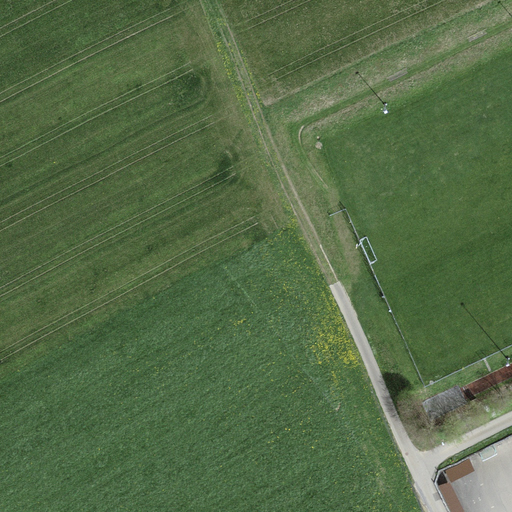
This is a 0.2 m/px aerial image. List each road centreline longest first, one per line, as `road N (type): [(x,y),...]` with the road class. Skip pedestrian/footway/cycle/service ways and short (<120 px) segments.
road 1 (track): [(205,0),(335,282)]
road 2 (residential): [(335,282),(415,464)]
